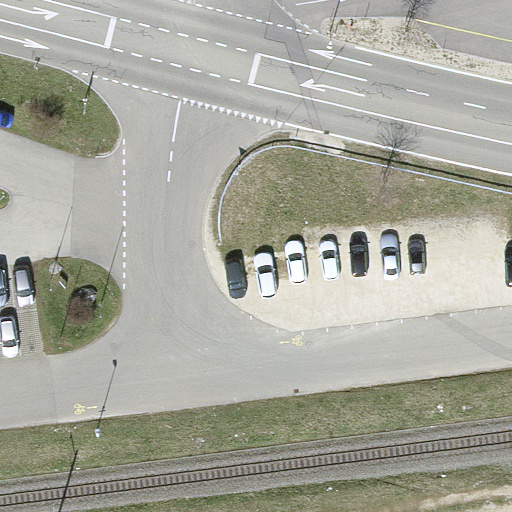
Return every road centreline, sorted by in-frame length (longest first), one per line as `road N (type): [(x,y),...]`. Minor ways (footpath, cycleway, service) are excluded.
road 1 (residential): [(172,347),(307,364),(511,336)]
road 2 (primary): [(511,128),(189,49)]
road 3 (unclassified): [(172,347),(167,226),(189,49)]
road 4 (primary): [(189,49),(2,0)]
road 5 (unclassified): [(0,396),(122,369),(172,347)]
